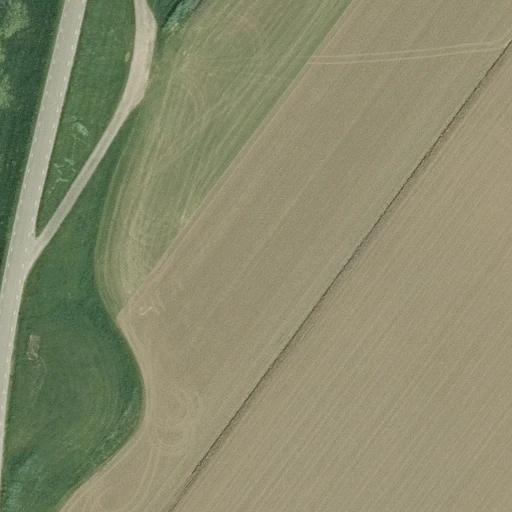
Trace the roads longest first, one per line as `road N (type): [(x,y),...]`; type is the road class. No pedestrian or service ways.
road 1 (tertiary): [(0,356),(70,0)]
road 2 (track): [(17,256),(41,241),(136,88),(148,40),(140,0)]
